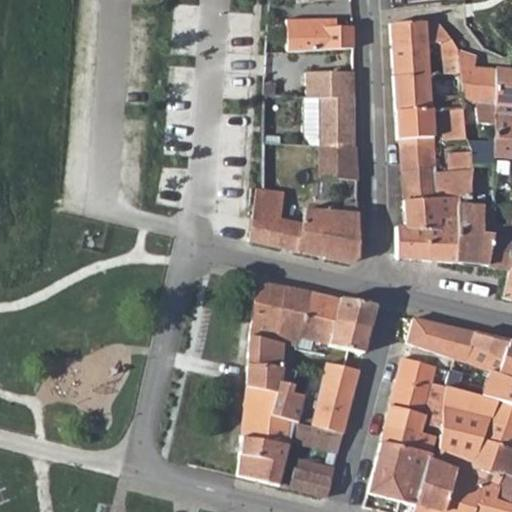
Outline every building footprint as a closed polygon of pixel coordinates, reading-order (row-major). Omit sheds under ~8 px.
[(263,0),(263,5),(306,2),(308,10),(345,5),(344,0),(263,0)] [(398,0),(400,8),(461,0),(398,0)] [(280,26),(281,60),(316,57),(315,35),(331,35),(330,23),(280,26)] [(431,27),(422,28),(424,49),(436,48),(445,45),(438,32),(431,27)] [(386,32),(390,84),(426,81),(425,70),(429,68),(428,53),(424,53),(424,49),(422,28),(386,32)] [(316,57),(349,56),(349,33),(331,35),(315,35),(316,57)] [(436,48),(444,80),(456,79),(454,73),(449,51),(445,45),(436,48)] [(469,63),(449,51),(454,73),(467,74),(469,63)] [(458,97),(459,109),(476,110),(476,129),(488,129),(493,120),(492,71),(475,75),(467,74),(454,73),(456,79),(458,97)] [(493,120),(511,121),(511,72),(492,71),(493,120)] [(444,80),(445,97),(458,97),(456,79),(444,80)] [(314,147),(313,155),(350,156),(349,80),(298,81),(299,105),(315,106),(315,109),(314,147)] [(392,121),(394,121),(426,118),(434,117),(460,115),(459,109),(458,97),(445,97),(427,98),(426,81),(390,84),(392,121)] [(303,146),(314,147),(315,109),(304,108),(303,146)] [(434,117),(437,144),(464,143),(460,115),(434,117)] [(394,121),(395,148),(429,145),(426,118),(394,121)] [(488,143),(511,143),(511,121),(493,120),(488,129),(488,143)] [(490,163),(511,164),(511,143),(488,143),(489,148),(490,163)] [(395,148),(397,179),(433,178),(429,145),(395,148)] [(469,171),(490,171),(490,163),(489,148),(465,147),(468,157),(469,171)] [(316,186),(353,188),(352,156),(350,156),(313,155),(316,186)] [(446,177),(470,176),(469,171),(468,157),(444,158),(446,177)] [(470,176),(471,201),(492,200),(490,171),(469,171),(470,176)] [(397,179),(399,207),(460,208),(471,208),(471,201),(470,176),(446,177),(433,178),(397,179)] [(252,199),(249,225),(278,230),(281,209),(281,203),(262,201),(252,199)] [(493,219),(491,234),(511,237),(511,204),(492,204),(493,219)] [(443,223),(458,223),(459,215),(460,208),(399,207),(400,235),(441,234),(443,223)] [(458,223),(452,270),(486,272),(490,243),(491,234),(493,219),(459,215),(458,223)] [(299,235),(294,259),(348,270),(355,264),(354,222),(303,219),(299,235)] [(395,265),(452,270),(458,223),(443,223),(441,234),(400,235),(393,235),(395,265)] [(249,225),(247,250),(294,259),(299,235),(278,230),(249,225)] [(511,245),(490,243),(486,272),(504,273),(509,274),(511,260),(511,253),(511,245)] [(509,274),(504,273),(499,304),(511,306),(511,259),(511,260),(509,274)] [(253,290),(248,341),(272,346),(284,296),(268,293),(253,290)] [(272,346),(283,348),(289,350),(292,340),(300,342),(304,322),(309,301),(294,298),(284,296),(272,346)] [(309,301),(304,322),(365,338),(372,315),(309,301)] [(304,322),(300,342),(327,349),(327,351),(360,359),(365,338),(304,322)] [(468,352),(471,341),(439,334),(411,327),(404,350),(464,366),(464,363),(468,352)] [(248,341),(245,368),(257,372),(277,375),(283,348),(272,346),(248,341)] [(484,360),(489,345),(480,343),(471,341),(468,352),(484,360)] [(511,384),(511,350),(489,345),(484,360),(502,367),(497,378),(504,381),(511,384)] [(502,367),(484,360),(468,352),(464,363),(497,378),(502,367)] [(433,372),(401,364),(395,387),(427,395),(430,387),(433,372)] [(245,368),(242,394),(271,400),(283,403),(299,407),(302,394),(274,387),(277,375),(257,372),(245,368)] [(324,372),(315,410),(345,417),(356,378),(324,372)] [(511,384),(504,381),(497,407),(511,412),(511,384)] [(427,395),(395,387),(388,414),(422,421),(421,428),(439,431),(442,421),(446,392),(430,387),(427,395)] [(464,427),(470,399),(457,395),(446,392),(442,421),(464,427)] [(242,394),(237,443),(261,448),(263,444),(273,447),(278,428),(266,425),(271,400),(242,394)] [(511,412),(497,407),(470,399),(464,427),(489,434),(490,431),(511,437),(511,412)] [(283,403),(271,400),(266,425),(278,428),(283,403)] [(309,435),(338,443),(345,417),(315,410),(309,435)] [(422,421),(388,414),(384,431),(419,439),(421,428),(422,421)] [(456,469),(464,427),(442,421),(439,431),(421,428),(419,439),(435,443),(430,461),(418,511),(475,511),(485,481),(456,469)] [(489,434),(464,427),(456,469),(485,481),(504,489),(506,482),(511,456),(511,455),(511,437),(490,431),(489,434)] [(278,428),(273,447),(289,450),(293,432),(278,428)] [(384,431),(366,500),(402,510),(415,458),(419,439),(384,431)] [(289,450),(334,462),(338,443),(309,435),(293,432),(289,450)] [(419,439),(415,458),(430,461),(435,443),(419,439)] [(257,468),(252,488),(278,494),(283,472),(286,463),(288,453),(261,448),(237,443),(235,465),(257,468)] [(418,511),(430,461),(415,458),(402,510),(407,511),(410,511),(418,511)] [(235,465),(233,483),(252,488),(257,468),(235,465)] [(283,472),(278,494),(322,505),(330,475),(296,468),(294,474),(283,472)] [(504,489),(485,481),(475,511),(502,511),(499,510),(504,489)] [(502,511),(511,511),(511,484),(506,482),(504,489),(499,510),(502,511)]
